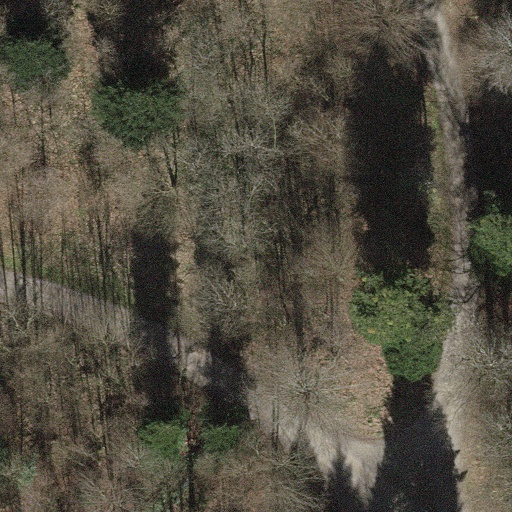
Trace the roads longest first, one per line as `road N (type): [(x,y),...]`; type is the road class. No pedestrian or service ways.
road 1 (track): [(413,511),(445,411),(463,304),(458,141),(420,0)]
road 2 (track): [(414,511),(264,402),(145,333),(0,278)]
